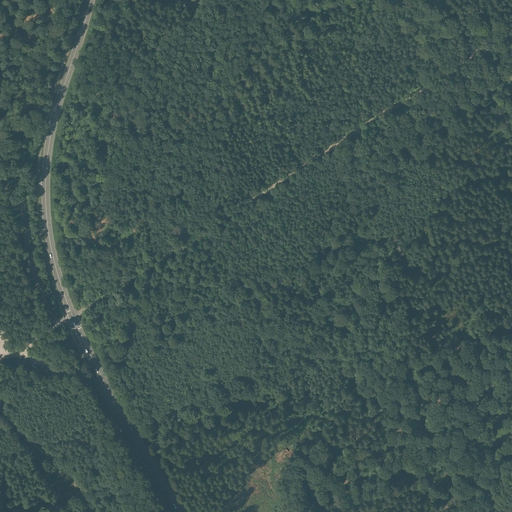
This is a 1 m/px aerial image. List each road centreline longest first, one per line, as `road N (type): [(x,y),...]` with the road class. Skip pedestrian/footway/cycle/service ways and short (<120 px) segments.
road 1 (primary): [(90,0),(50,136),(49,241),(63,295),(98,369),(179,511)]
road 2 (track): [(472,56),(73,316)]
road 3 (unknown): [(472,56),(462,55),(81,310)]
road 4 (track): [(85,511),(71,476),(0,404)]
